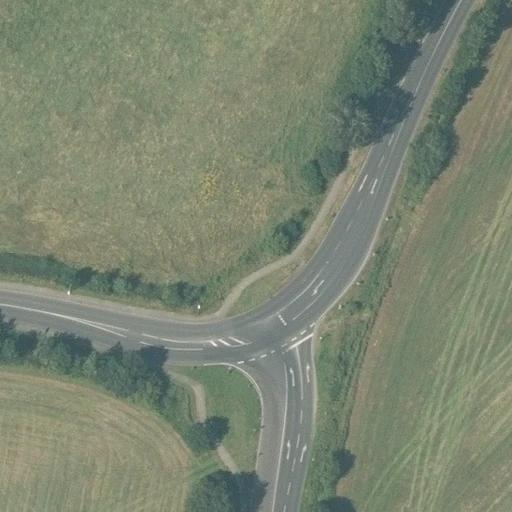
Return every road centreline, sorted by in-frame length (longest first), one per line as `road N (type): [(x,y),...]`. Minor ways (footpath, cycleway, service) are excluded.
road 1 (secondary): [(462,0),(353,236),(328,274),(275,323)]
road 2 (secondary): [(0,305),(168,345),(248,337),(275,323)]
road 3 (tertiary): [(275,323),(293,376),(280,511)]
